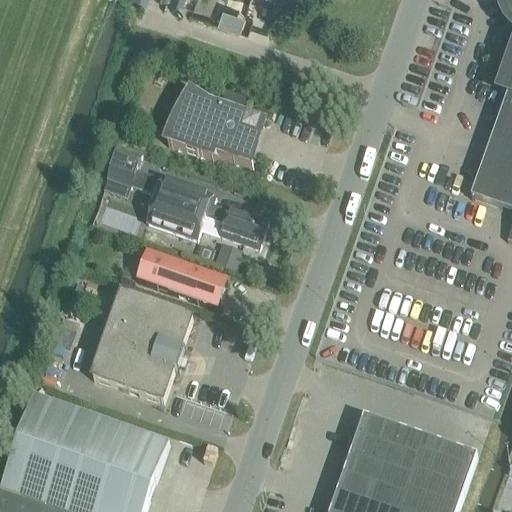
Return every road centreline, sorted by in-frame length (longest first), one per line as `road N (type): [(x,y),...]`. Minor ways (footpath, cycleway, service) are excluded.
road 1 (unclassified): [(421,0),(243,511)]
road 2 (unknown): [(119,7),(385,105)]
